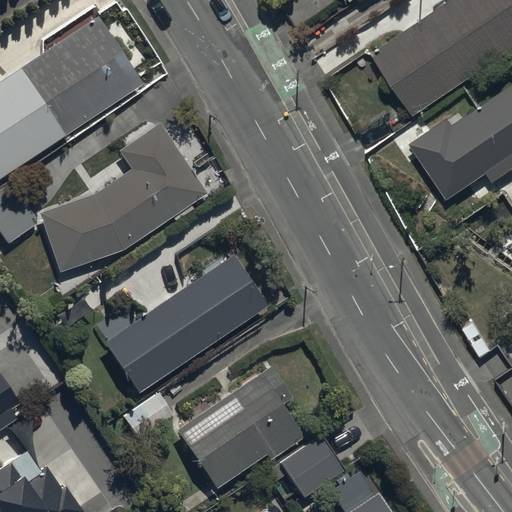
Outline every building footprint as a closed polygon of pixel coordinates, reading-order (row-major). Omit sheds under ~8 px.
[(414,113),(511,47),(511,0),(445,0),(371,49),(414,113)] [(97,24),(0,86),(0,176),(138,86),(97,24)] [(447,197),(511,154),(511,83),(453,123),(447,115),(409,140),(415,149),(447,197)] [(159,124),(116,152),(129,173),(41,230),(70,274),(202,189),(159,124)] [(9,180),(0,186),(0,233),(6,242),(33,222),(30,218),(34,215),(9,180)] [(229,256),(103,342),(138,392),(264,306),(229,256)] [(305,435),(264,373),(174,433),(215,495),(305,435)] [(0,416),(15,406),(0,383),(0,416)] [(171,413),(156,391),(121,415),(137,437),(171,413)] [(278,464),(302,499),(343,471),(320,437),(278,464)] [(7,468),(0,472),(0,511),(79,511),(50,468),(21,488),(7,468)] [(381,511),(356,475),(326,495),(337,511),(381,511)]
